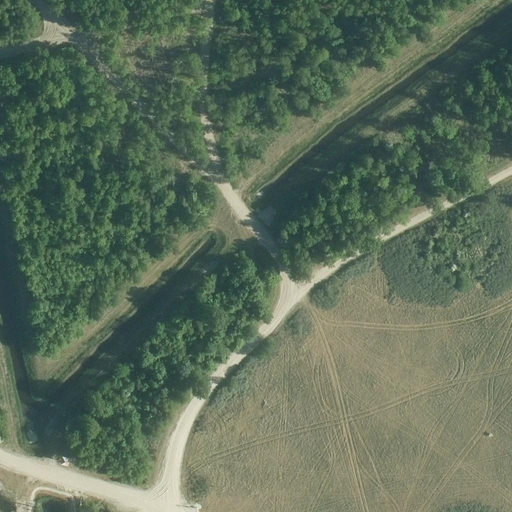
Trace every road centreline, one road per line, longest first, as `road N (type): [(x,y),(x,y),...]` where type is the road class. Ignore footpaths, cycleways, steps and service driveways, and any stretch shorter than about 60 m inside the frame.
road 1 (track): [(0,458),(162,510),(178,424),(274,315),(511,176)]
road 2 (unknown): [(210,178),(65,33)]
road 3 (unknown): [(211,0),(203,108),(210,178)]
road 4 (unknown): [(210,178),(298,300)]
road 5 (unknown): [(211,0),(65,33)]
